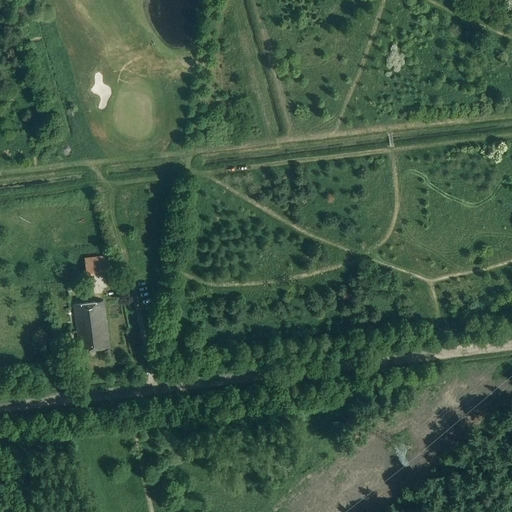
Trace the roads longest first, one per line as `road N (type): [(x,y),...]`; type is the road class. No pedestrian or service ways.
road 1 (track): [(511,346),(148,389)]
road 2 (track): [(148,389),(0,408)]
road 3 (track): [(152,511),(135,432),(148,389)]
road 4 (unknown): [(148,389),(119,271)]
